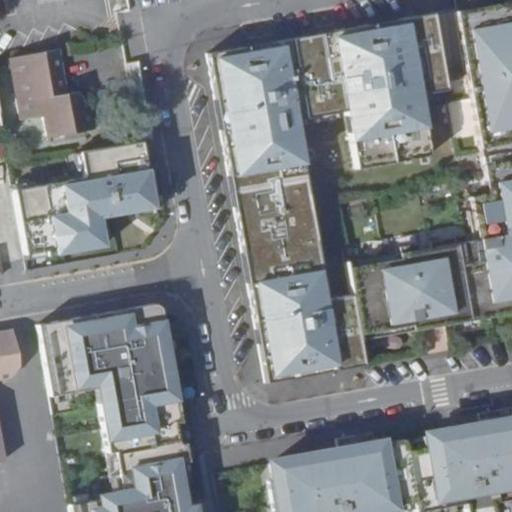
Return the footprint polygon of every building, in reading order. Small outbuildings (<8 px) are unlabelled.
[(350,296),(358,341),(489,318),(488,308),(511,303),(511,2),(455,13),(487,194),(468,198),(475,239),(345,264),(350,296)] [(350,296),(325,300),(294,121),(345,112),(355,171),(429,158),(418,96),(446,91),(432,15),(205,53),(265,384),(362,367),(358,341),(350,296)] [(65,93),(58,51),(10,59),(20,120),(43,117),(47,138),(97,130),(93,107),(87,109),(86,98),(76,91),(65,93)] [(137,61),(125,63),(140,143),(152,140),(137,61)] [(83,180),(11,192),(23,257),(44,254),(45,259),(102,249),(97,221),(152,211),(140,143),(78,154),(83,180)] [(159,303),(34,326),(47,397),(94,389),(113,497),(67,505),(67,511),(189,511),(181,465),(188,464),(159,303)] [(511,303),(488,308),(489,318),(511,313),(511,303)] [(19,368),(14,343),(11,332),(0,333),(0,381),(10,380),(19,368)] [(382,366),(389,381),(406,374),(400,359),(382,366)] [(270,464),(277,511),(384,511),(384,508),(410,503),(412,511),(422,511),(462,505),(463,511),(511,511),(511,408),(496,411),(498,424),(479,427),(430,437),(432,447),(404,452),(403,441),(373,446),(355,449),(353,437),(336,440),(338,452),(270,464)] [(477,414),(479,427),(498,424),(496,411),(477,414)] [(353,437),(355,449),(373,446),(371,433),(353,437)]
